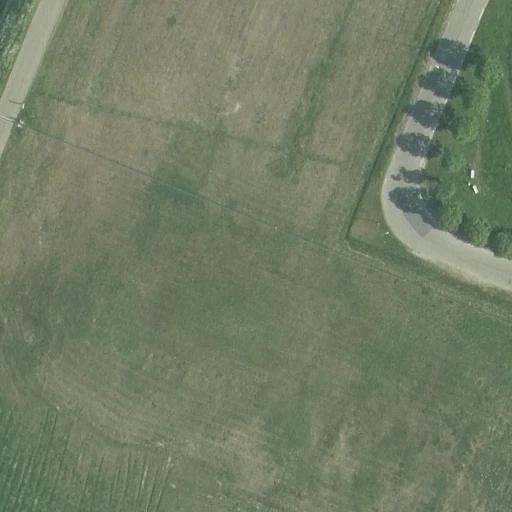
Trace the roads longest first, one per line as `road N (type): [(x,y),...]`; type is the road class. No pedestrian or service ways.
road 1 (unclassified): [(469,0),(396,180),(393,217),(425,245),(511,282)]
road 2 (unclassified): [(50,0),(0,126)]
